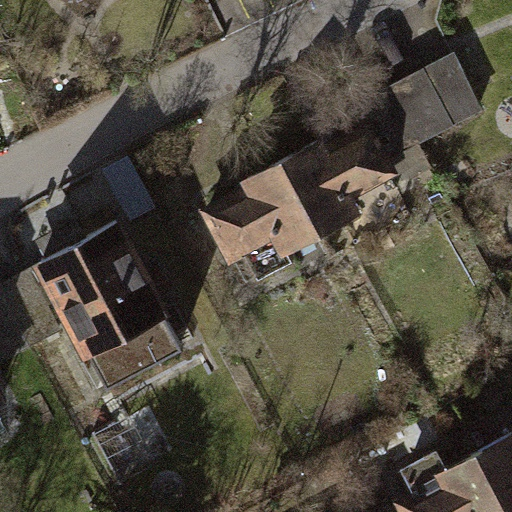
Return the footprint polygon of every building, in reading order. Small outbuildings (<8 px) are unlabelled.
[(399,81),(430,138),(488,106),(456,49),(399,81)] [(399,81),(370,97),(402,153),(430,138),(399,81)] [(330,132),(289,154),(334,236),(412,194),(375,126),(338,146),(330,132)] [(334,236),(289,154),(244,178),(251,191),(207,214),(245,283),(334,236)] [(130,218),(42,264),(97,368),(184,322),(130,218)] [(67,335),(31,268),(6,281),(43,349),(67,335)] [(43,349),(6,281),(0,284),(0,326),(19,362),(43,349)] [(0,409),(18,400),(0,366),(0,409)] [(511,435),(482,451),(511,507),(511,435)] [(511,511),(511,507),(482,451),(440,473),(445,482),(402,505),(405,511),(511,511)]
